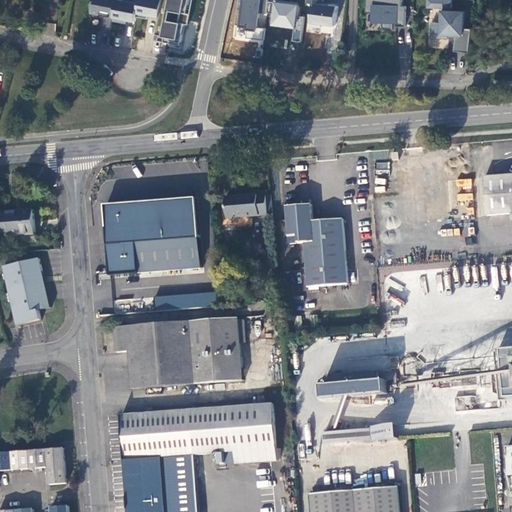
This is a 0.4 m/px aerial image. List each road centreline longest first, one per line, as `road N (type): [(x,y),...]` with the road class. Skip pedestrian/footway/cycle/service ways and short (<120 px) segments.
road 1 (tertiary): [(511,112),(192,138)]
road 2 (unclassified): [(207,67),(467,86)]
road 3 (unclassified): [(78,150),(86,340)]
road 4 (residential): [(0,33),(184,64)]
road 5 (unclassified): [(86,340),(97,511)]
